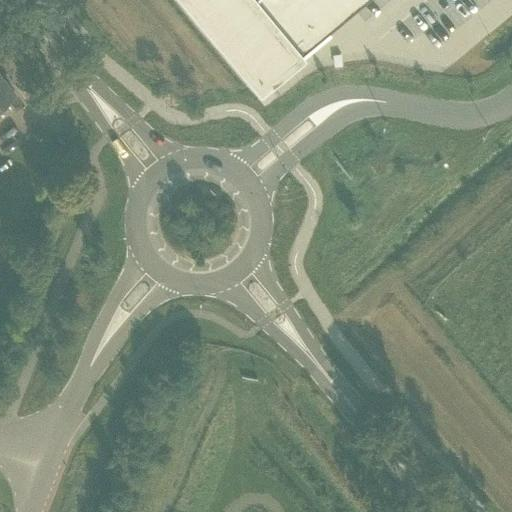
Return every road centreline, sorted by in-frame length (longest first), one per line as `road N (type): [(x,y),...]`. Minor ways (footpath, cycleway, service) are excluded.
road 1 (tertiary): [(220,278),(345,399)]
road 2 (tertiary): [(345,399),(249,257)]
road 3 (unclassified): [(348,102),(369,99),(449,118),(491,114),(511,98)]
road 4 (tertiary): [(64,62),(92,118),(146,186)]
road 5 (tertiary): [(176,160),(64,62)]
road 6 (unclassified): [(145,251),(108,298),(86,383)]
road 7 (tertiary): [(439,511),(345,399)]
road 8 (unclassified): [(86,383),(169,274)]
road 9 (unclassified): [(348,102),(301,114),(232,166)]
road 10 (unclassified): [(256,193),(348,102)]
